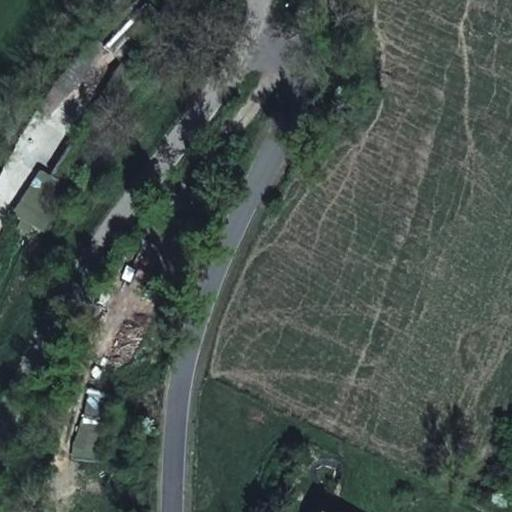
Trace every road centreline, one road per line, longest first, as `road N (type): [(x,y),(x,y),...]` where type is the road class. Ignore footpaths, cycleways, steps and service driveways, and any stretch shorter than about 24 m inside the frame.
road 1 (residential): [(256,10),(302,51),(309,82),(215,272),(180,399),(181,511)]
road 2 (residential): [(0,426),(51,324),(208,101),(256,10)]
